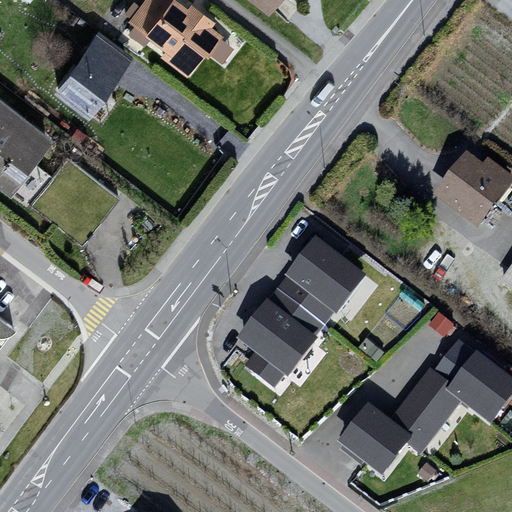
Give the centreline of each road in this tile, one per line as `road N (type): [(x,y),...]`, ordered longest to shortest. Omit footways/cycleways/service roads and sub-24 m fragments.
road 1 (secondary): [(139,348),(408,0)]
road 2 (unclassified): [(139,348),(351,511)]
road 3 (secondary): [(16,511),(139,348)]
road 4 (residential): [(139,348),(0,235)]
